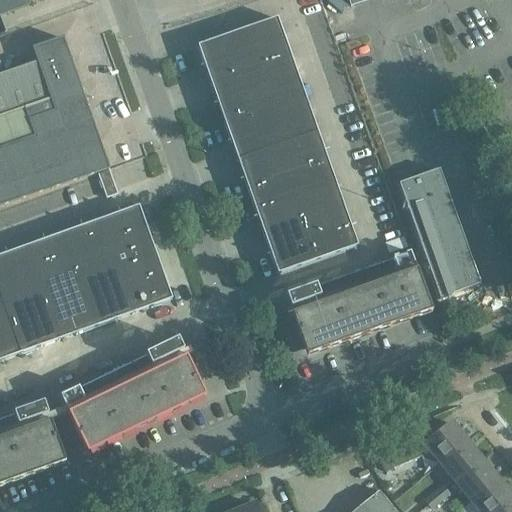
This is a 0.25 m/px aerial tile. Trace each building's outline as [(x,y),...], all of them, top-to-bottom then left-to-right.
[(0,13),(36,0),(0,0),(0,37),(4,36),(0,24),(0,13)] [(277,276),(357,248),(277,20),(197,48),(277,276)] [(32,51),(36,64),(0,76),(0,208),(109,171),(62,40),(32,51)] [(398,186),(439,301),(479,287),(439,172),(398,186)] [(172,301),(155,255),(138,208),(100,222),(61,236),(23,249),(0,257),(0,363),(19,356),(57,343),(95,329),(133,316),(172,301)] [(384,245),(387,252),(406,245),(403,238),(384,245)] [(431,314),(416,272),(409,255),(393,261),(393,260),(307,291),(307,292),(286,299),(292,317),(307,359),(431,314)] [(60,400),(68,417),(87,457),(205,400),(186,359),(186,360),(177,342),(154,354),(75,392),(60,400)] [(50,424),(43,407),(22,414),(0,421),(0,489),(65,466),(50,424)] [(431,455),(440,465),(466,444),(451,425),(425,446),(421,441),(377,460),(384,475),(431,455)] [(440,465),(456,484),(482,463),(466,444),(440,465)] [(482,463),(456,484),(471,503),(497,481),(482,463)] [(511,499),(497,481),(471,503),(459,511),(497,511),(511,500),(511,499)] [(432,495),(440,504),(450,496),(442,487),(432,495)] [(393,511),(378,493),(355,511),(393,511)] [(429,511),(430,511),(440,504),(432,495),(422,503),(429,511)] [(511,511),(511,500),(497,511),(511,511)]
